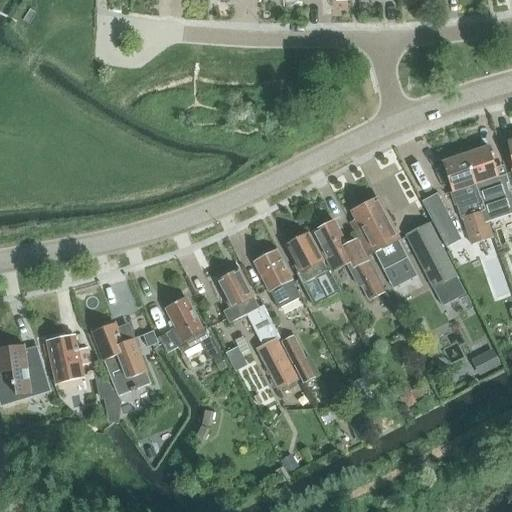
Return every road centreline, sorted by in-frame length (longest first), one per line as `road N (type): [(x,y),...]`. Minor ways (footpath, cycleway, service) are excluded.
road 1 (residential): [(0,259),(166,227),(397,120)]
road 2 (track): [(511,408),(319,511)]
road 3 (residential): [(165,34),(379,40)]
road 4 (residential): [(379,40),(511,26)]
road 5 (residential): [(397,120),(511,81)]
